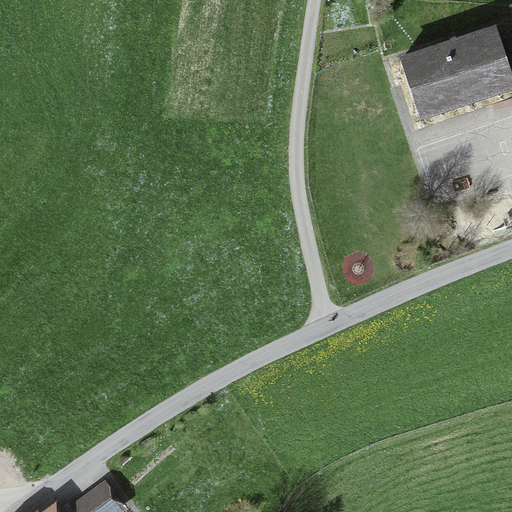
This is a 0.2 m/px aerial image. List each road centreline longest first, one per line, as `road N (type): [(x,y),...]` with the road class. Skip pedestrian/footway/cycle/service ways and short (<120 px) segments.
road 1 (unclassified): [(17,511),(121,437),(252,361),(511,249)]
road 2 (track): [(317,0),(296,142),(300,209),(324,326)]
